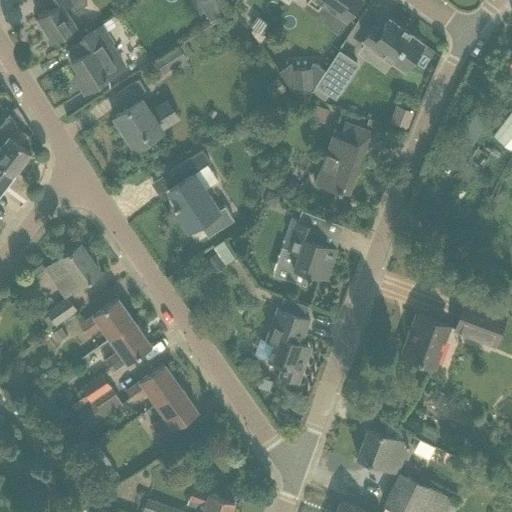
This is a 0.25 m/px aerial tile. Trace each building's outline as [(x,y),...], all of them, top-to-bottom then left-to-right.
[(36,16),(52,40),(75,25),(69,15),(87,3),(85,0),(42,0),(48,8),(36,16)] [(197,0),(211,21),(225,11),(217,0),(197,0)] [(358,0),(292,0),(303,7),(307,0),(320,0),(346,18),(358,0)] [(417,50),(423,42),(389,18),(380,29),(373,24),(362,38),(404,68),(409,61),(411,62),(419,51),(417,50)] [(77,57),(72,60),(82,76),(77,79),(84,90),(117,69),(103,47),(111,42),(101,25),(69,45),(77,57)] [(335,98),(359,63),(338,49),(325,69),(315,85),(335,98)] [(315,85),(325,69),(312,61),(308,67),(294,67),(290,62),(278,71),(296,95),(312,89),(315,85)] [(125,107),(113,115),(134,146),(151,135),(162,128),(179,117),(168,100),(150,112),(138,93),(145,89),(138,77),(132,81),(115,92),(125,107)] [(277,77),(264,85),(272,98),(285,89),(277,77)] [(471,123),(486,129),(494,109),(479,103),(471,123)] [(0,123),(0,160),(14,172),(30,152),(9,135),(16,125),(8,113),(0,123)] [(366,147),(372,131),(344,121),(339,136),(333,134),(316,182),(347,194),(356,169),(349,166),(357,144),(366,147)] [(244,125),(234,130),(237,137),(241,138),(248,134),(244,125)] [(204,189),(217,180),(206,163),(209,161),(201,148),(170,169),(177,181),(168,187),(177,201),(172,204),(188,228),(198,222),(207,236),(234,219),(224,205),(217,210),(204,189)] [(0,190),(14,172),(0,160),(0,190)] [(314,240),(318,227),(297,220),(287,248),(298,251),(293,266),(326,278),(336,247),(314,240)] [(202,254),(214,272),(238,256),(226,238),(202,254)] [(79,243),(46,266),(44,263),(33,270),(38,278),(49,272),(65,294),(79,284),(79,285),(99,271),(79,243)] [(68,297),(46,312),(49,315),(45,318),(50,326),(54,324),(76,309),(68,297)] [(101,324),(110,337),(133,320),(117,297),(94,313),(79,324),(87,334),(101,324)] [(465,300),(454,328),(494,343),(504,314),(465,300)] [(309,318),(277,306),(265,340),(272,343),(266,358),(282,364),(278,375),(298,382),(311,346),(299,341),(302,332),(303,333),(309,318)] [(412,332),(404,354),(433,365),(447,324),(417,313),(410,331),(412,332)] [(150,344),(133,320),(110,337),(119,349),(104,360),(112,370),(125,361),(150,344)] [(140,380),(126,390),(133,400),(139,396),(147,390),(156,403),(180,386),(163,362),(147,374),(140,379),(140,380)] [(90,400),(111,386),(102,373),(81,387),(90,400)] [(123,404),(111,386),(90,400),(74,411),(86,429),(123,404)] [(165,415),(151,425),(159,436),(172,426),(172,427),(180,421),(197,410),(180,386),(156,403),(165,415)] [(391,437),(392,436),(368,427),(357,456),(396,471),(403,452),(409,455),(413,446),(391,437)] [(72,462),(60,478),(81,493),(92,477),(72,462)] [(400,473),(392,489),(439,511),(454,511),(459,502),(400,473)] [(67,511),(74,504),(46,481),(35,495),(55,511),(67,511)] [(229,511),(234,501),(192,486),(186,503),(203,509),(201,511),(229,511)] [(400,511),(439,511),(392,489),(384,504),(400,511)] [(179,511),(180,510),(147,497),(141,511),(179,511)] [(340,500),(335,511),(368,511),(363,510),(363,509),(340,500)]
